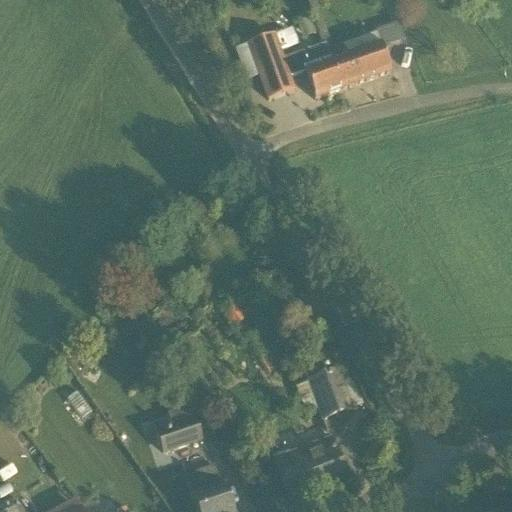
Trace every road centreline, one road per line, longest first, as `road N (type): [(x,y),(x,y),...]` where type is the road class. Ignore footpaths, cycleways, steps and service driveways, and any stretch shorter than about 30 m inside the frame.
road 1 (unclassified): [(439,472),(248,160)]
road 2 (unclassified): [(511,86),(427,98),(282,138),(248,160)]
road 3 (unclassified): [(248,160),(147,0)]
